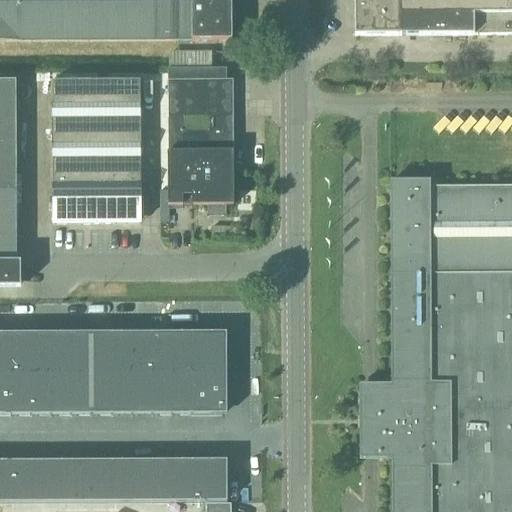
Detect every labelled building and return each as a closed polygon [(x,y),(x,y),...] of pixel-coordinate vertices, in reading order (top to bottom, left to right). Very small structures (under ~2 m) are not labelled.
[(511,0),(354,0),(355,37),(402,37),(474,37),(511,36),(511,0)] [(169,138),(232,137),(232,80),(226,80),(226,69),(168,70),(169,138)] [(0,282),(16,282),(16,224),(16,83),(0,82),(0,282)] [(52,83),(53,224),(140,223),(139,82),(52,83)] [(169,192),(160,192),(160,224),(169,224),(169,206),(184,206),(183,199),(193,199),(193,205),(232,205),(232,174),(232,147),(232,137),(169,138),(169,192)] [(369,389),(358,389),(358,465),(370,465),(390,464),(390,511),(511,511),(511,188),(430,189),(430,182),(390,182),(390,269),(391,389),(369,389)] [(153,335),(133,336),(133,376),(153,376),(153,335)] [(173,335),(153,335),(153,376),(173,376),(173,335)] [(193,335),(173,335),(173,376),(193,376),(193,335)] [(223,335),(193,335),(193,376),(223,376),(223,335)] [(13,336),(0,336),(0,376),(13,377),(13,336)] [(33,336),(13,336),(13,377),(33,377),(33,336)] [(53,336),(33,336),(33,377),(53,377),(53,336)] [(73,336),(53,336),(53,377),(73,377),(73,336)] [(93,336),(73,336),(73,377),(93,376),(93,336)] [(113,336),(93,336),(93,376),(113,376),(113,336)] [(133,336),(113,336),(113,376),(133,376),(133,336)] [(13,377),(0,376),(0,417),(13,418),(13,377)] [(93,376),(73,377),(73,417),(93,417),(93,376)] [(113,376),(93,376),(93,417),(113,417),(113,376)] [(133,376),(113,376),(113,417),(133,417),(133,376)] [(153,376),(133,376),(133,417),(153,417),(153,376)] [(173,376),(153,376),(153,417),(173,417),(173,376)] [(193,376),(173,376),(173,417),(193,417),(193,376)] [(223,376),(193,376),(193,417),(223,417),(223,376)] [(33,377),(13,377),(13,418),(33,417),(33,377)] [(53,377),(33,377),(33,417),(53,417),(53,377)] [(73,377),(53,377),(53,417),(73,417),(73,377)] [(13,464),(0,463),(0,505),(13,506),(13,464)] [(73,463),(53,464),(53,505),(73,505),(73,463)] [(93,463),(73,463),(73,505),(93,505),(93,463)] [(113,463),(93,463),(93,505),(113,505),(113,463)] [(133,463),(113,463),(113,505),(133,505),(133,463)] [(153,463),(133,463),(133,505),(153,505),(153,463)] [(173,463),(153,463),(153,505),(173,505),(173,463)] [(193,463),(173,463),(173,505),(193,505),(193,463)] [(223,463),(193,463),(193,505),(223,505),(223,463)] [(33,464),(13,464),(13,506),(33,505),(33,464)] [(53,464),(33,464),(33,505),(53,505),(53,464)]
